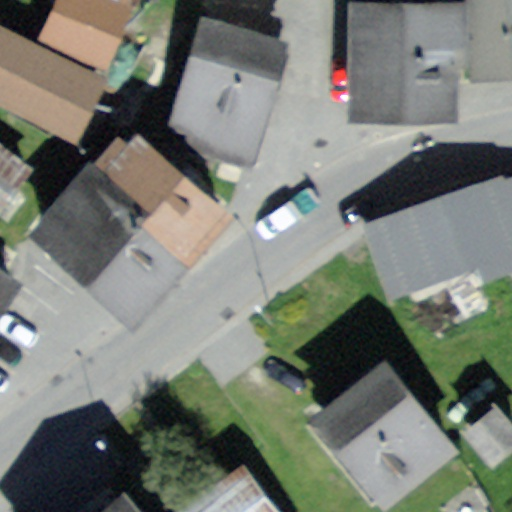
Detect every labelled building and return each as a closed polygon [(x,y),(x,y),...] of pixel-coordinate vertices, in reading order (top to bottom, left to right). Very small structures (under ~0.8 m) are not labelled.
[(128,0),(52,0),(35,34),(94,65),(108,39),(128,0)] [(452,0),(354,0),(352,107),(402,108),(450,109),(452,0)] [(511,0),(469,0),(472,70),(507,68),(511,68),(511,0)] [(281,46),(209,22),(171,139),(243,162),(261,107),(281,46)] [(94,76),(0,29),(0,101),(65,133),(79,106),(94,76)] [(167,169),(128,132),(31,231),(123,320),(220,220),(167,169)] [(23,167),(0,148),(0,194),(6,187),(23,167)] [(511,180),(462,193),(370,227),(391,286),(482,252),(488,267),(500,263),(511,259),(511,261),(511,180)] [(0,298),(13,279),(0,270),(0,298)] [(444,444),(383,366),(325,411),(340,429),(386,489),(444,444)] [(511,433),(492,408),(468,428),(479,443),(493,460),(511,445),(511,433)] [(270,511),(258,496),(236,468),(184,508),(186,511),(270,511)] [(126,511),(117,500),(102,511),(126,511)]
